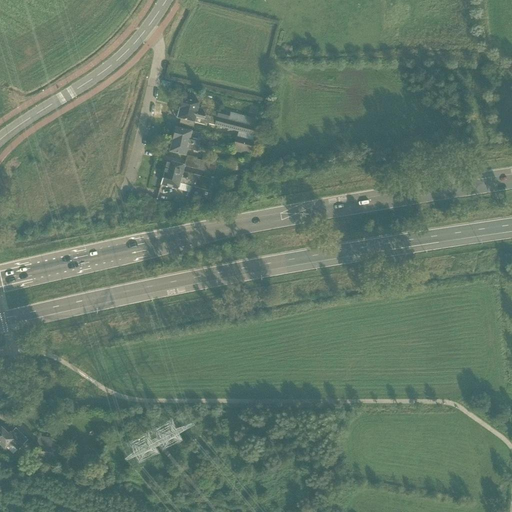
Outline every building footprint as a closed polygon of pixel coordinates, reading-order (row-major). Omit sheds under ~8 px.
[(180,105),(179,109),(206,116),(228,121),(230,113),(218,110),(217,113),(197,108),(198,103),(191,101),(182,99),(181,100),(180,101),(179,104),(180,105)] [(206,116),(179,109),(179,111),(178,110),(176,118),(193,122),(195,122),(196,118),(205,120),(204,123),(252,136),(255,128),(228,121),(206,116)] [(230,113),(228,121),(255,128),(257,120),(250,119),(230,113)] [(175,128),(172,139),(172,140),(198,146),(200,140),(194,139),(196,133),(191,132),(184,130),(175,128)] [(172,140),(169,151),(179,154),(185,155),(186,150),(197,152),(198,146),(172,140)] [(230,150),(248,155),(250,145),(233,140),(230,150)] [(167,161),(164,173),(191,181),(200,183),(202,177),(202,176),(183,171),(185,166),(177,164),(167,161)] [(191,181),(164,173),(161,185),(178,190),(180,183),(208,191),(211,180),(202,177),(200,183),(191,181)] [(191,187),(188,199),(210,198),(211,193),(191,187)] [(0,443),(5,448),(10,443),(17,450),(28,439),(15,428),(11,433),(10,433),(8,434),(1,428),(0,428),(0,443)] [(36,456),(51,458),(52,450),(37,449),(36,456)]
